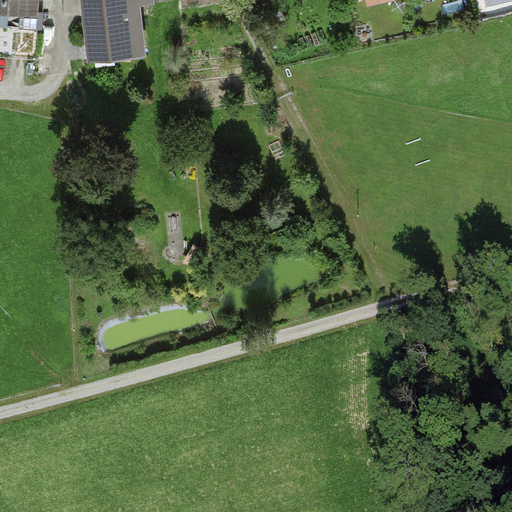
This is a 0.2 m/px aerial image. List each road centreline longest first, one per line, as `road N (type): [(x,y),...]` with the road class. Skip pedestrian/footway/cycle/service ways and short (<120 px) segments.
road 1 (track): [(0,413),(511,276)]
road 2 (residential): [(0,94),(40,99),(58,81),(62,0)]
